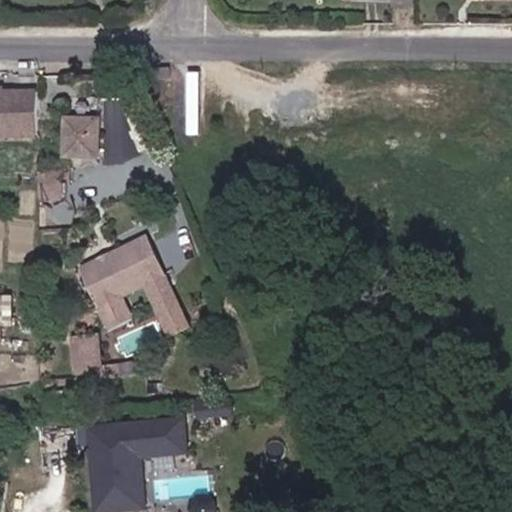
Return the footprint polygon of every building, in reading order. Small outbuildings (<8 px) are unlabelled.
[(172,78),(170,70),(162,70),(162,79),(172,78)] [(0,136),(39,136),(38,93),(0,93),(0,136)] [(102,158),(102,119),(68,119),(67,158),(102,158)] [(168,276),(148,237),(83,269),(102,309),(168,276)] [(14,326),(14,298),(4,298),(5,326),(14,326)] [(105,373),(100,336),(84,338),(89,374),(105,373)] [(89,374),(84,338),(76,339),(81,376),(89,374)] [(144,459),(190,455),(187,422),(91,430),(97,511),(146,511),(148,511),(144,459)]
